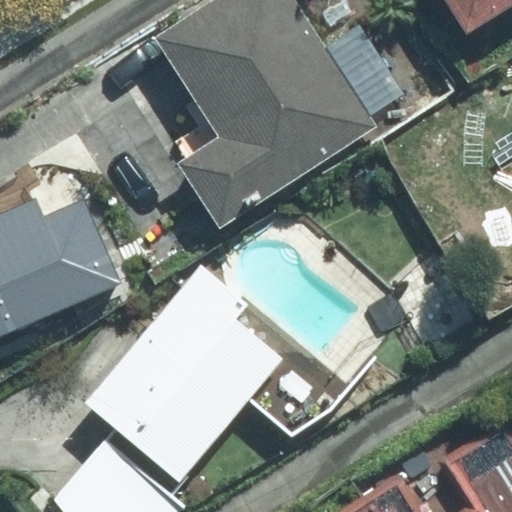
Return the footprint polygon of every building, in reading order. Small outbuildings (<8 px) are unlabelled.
[(179,139),(228,219),(384,122),(307,0),(202,0),(161,26),(217,116),(179,139)] [(463,0),(476,20),(508,0),(463,0)] [(0,340),(124,284),(84,197),(47,214),(38,194),(0,211),(0,340)] [(209,258),(95,392),(124,417),(64,487),(81,511),(167,511),(188,499),(172,487),(252,391),(289,347),(244,310),(255,297),(209,258)] [(511,511),(511,418),(509,413),(447,451),(478,500),(457,511),(430,511),(403,467),(338,507),(341,511),(511,511)]
